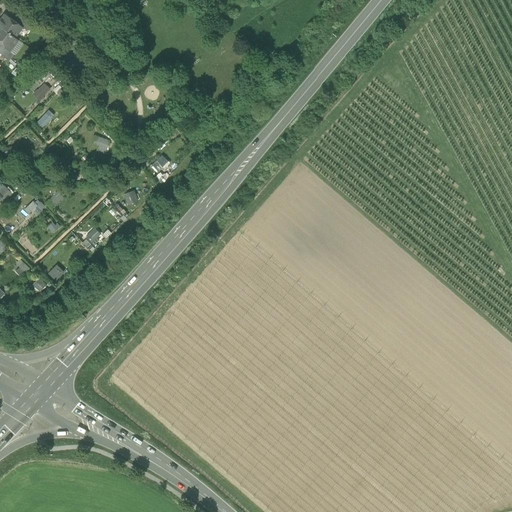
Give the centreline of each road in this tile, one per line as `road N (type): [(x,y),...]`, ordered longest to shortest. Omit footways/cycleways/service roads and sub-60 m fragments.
road 1 (primary): [(77,350),(380,0)]
road 2 (primary): [(227,511),(46,384)]
road 3 (primary): [(85,434),(218,511)]
